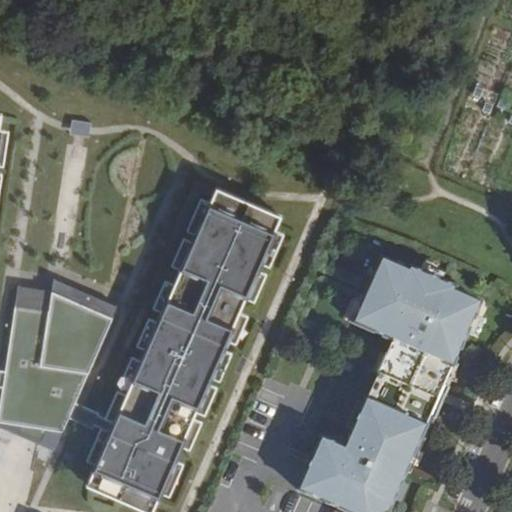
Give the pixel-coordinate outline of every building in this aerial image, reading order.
[(0,430),(58,439),(63,425),(88,436),(90,432),(106,439),(83,492),(129,511),(150,511),(276,223),(211,195),(109,429),(95,423),(96,421),(71,410),(107,325),(49,300),(47,319),(12,314),(2,380),(0,379),(0,430)] [(404,277),(378,266),(360,309),(352,327),(350,330),(389,347),(383,362),(375,380),(361,412),(352,432),(342,455),(319,445),(296,497),(330,511),(387,511),(418,443),(443,388),(464,339),(472,321),(477,309),(450,297),(451,294),(437,289),(420,281),(406,275),(404,277)] [(423,273),(420,281),(437,289),(441,281),(423,273)] [(343,323),(352,327),(360,309),(351,306),(343,323)] [(478,324),(472,321),(464,339),(470,342),(478,324)] [(375,380),(383,362),(377,360),(369,377),(375,380)] [(447,389),(443,388),(418,443),(423,445),(447,389)] [(352,432),(361,412),(354,409),(345,428),(352,432)]
